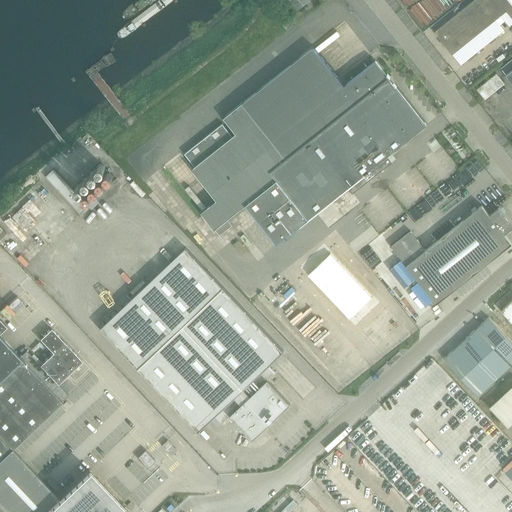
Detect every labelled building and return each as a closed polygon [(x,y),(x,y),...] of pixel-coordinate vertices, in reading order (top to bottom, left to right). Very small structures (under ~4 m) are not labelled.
[(288,0),(297,10),(309,0),(288,0)] [(432,0),(446,15),(463,0),(432,0)] [(511,0),(473,0),(434,32),(452,54),(506,11),(511,18),(511,0)] [(418,7),(413,12),(427,27),(432,23),(418,7)] [(291,19),(282,26),(286,30),(294,23),(291,19)] [(277,243),(308,218),(347,187),(352,194),(392,162),(387,156),(426,125),(401,93),(389,78),(390,77),(387,74),(386,74),(375,61),(344,85),(313,46),(242,103),(223,118),(236,133),(232,136),(194,166),(191,169),(216,199),(201,212),(215,229),(226,219),(246,204),(251,211),(277,243)] [(511,59),(501,68),(511,82),(511,59)] [(484,99),(504,83),(497,74),(477,90),(484,99)] [(194,166),(232,136),(222,124),(185,154),(194,166)] [(81,214),(88,206),(53,169),(45,177),(81,214)] [(31,199),(22,206),(39,227),(48,220),(31,199)] [(489,214),(482,205),(425,250),(411,231),(391,246),(436,303),(511,243),(504,234),(511,227),(511,223),(498,207),(489,214)] [(226,219),(215,229),(220,235),(231,225),(226,219)] [(170,242),(167,246),(174,252),(177,249),(170,242)] [(260,432),(290,403),(268,380),(275,373),(267,365),(283,351),(185,247),(100,328),(198,431),(214,416),(221,423),(230,415),(247,434),(248,434),(252,438),(259,431),(260,432)] [(330,253),(308,274),(350,318),(372,297),(330,253)] [(102,282),(110,275),(108,272),(99,278),(102,282)] [(511,322),(511,300),(501,310),(511,322)] [(459,344),(444,358),(478,395),(493,381),(508,368),(511,364),(511,342),(489,317),(474,331),(459,344)] [(0,511),(131,511),(89,468),(58,497),(22,460),(11,448),(68,395),(66,392),(57,384),(82,361),(75,353),(64,342),(51,328),(40,339),(43,342),(48,348),(53,352),(40,365),(26,350),(20,357),(0,335),(0,331),(6,325),(0,318),(0,511)] [(508,427),(511,423),(511,385),(489,407),(508,427)] [(168,440),(162,445),(171,455),(177,450),(168,440)] [(146,450),(137,458),(146,467),(155,459),(146,450)] [(293,500),(280,511),(288,511),(297,504),(293,500)]
